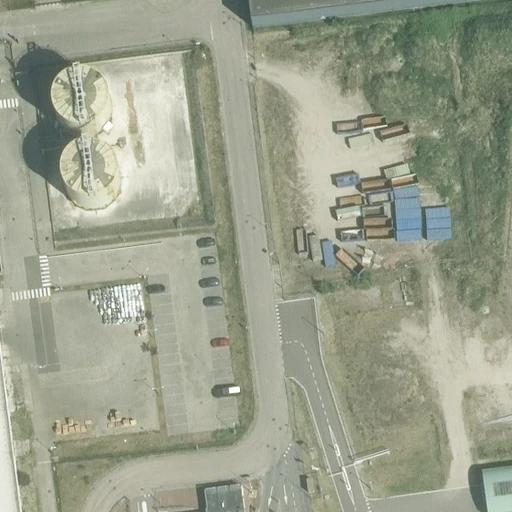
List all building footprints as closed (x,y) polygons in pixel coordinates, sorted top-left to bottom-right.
[(248,0),(253,30),(495,0),(248,0)] [(404,73),(447,69),(446,50),(402,53),(404,73)] [(114,109),(114,108),(113,102),(111,96),(108,90),(105,86),(96,79),(90,77),(84,76),(78,76),(71,78),(61,84),(56,89),(53,94),(51,100),(50,107),(50,113),(52,119),(58,129),(67,136),(73,138),(79,140),(84,140),(92,138),(99,135),(103,132),(107,127),(111,121),(113,115),(114,109)] [(123,181),(123,179),(121,168),(118,162),(115,158),(111,154),(106,151),(98,148),(94,148),(87,148),(80,150),(73,153),(69,156),(64,162),(62,167),(60,173),(59,179),(61,190),(64,197),(69,202),(77,208),(82,210),(89,211),(95,211),(101,210),(108,206),(112,203),(117,198),(120,192),(122,188),(123,181)] [(382,284),(288,299),(292,324),(386,309),(382,284)] [(0,511),(20,511),(0,354),(0,511)]
